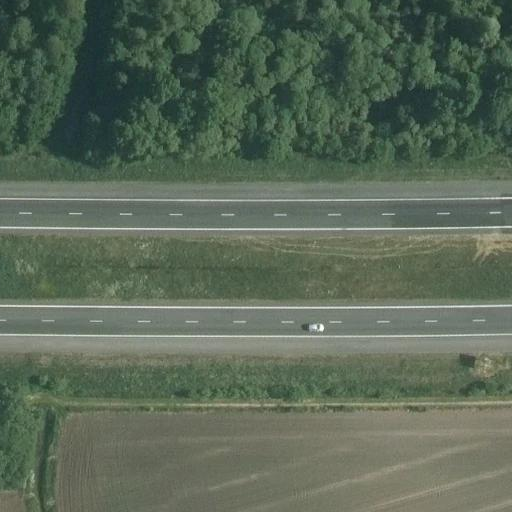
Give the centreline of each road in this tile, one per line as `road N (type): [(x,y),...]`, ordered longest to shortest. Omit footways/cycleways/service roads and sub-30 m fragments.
road 1 (motorway): [(0,314),(511,305)]
road 2 (motorway): [(511,199),(0,208)]
